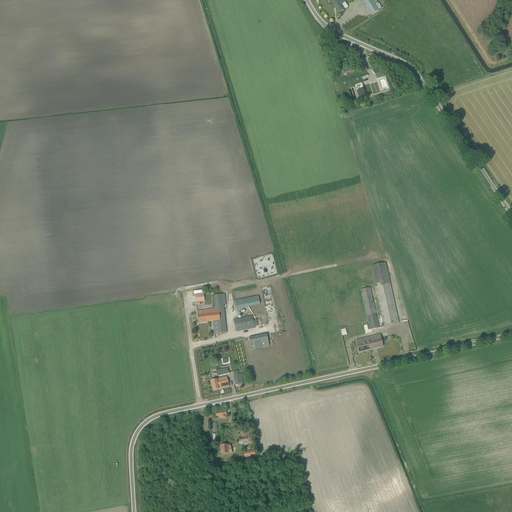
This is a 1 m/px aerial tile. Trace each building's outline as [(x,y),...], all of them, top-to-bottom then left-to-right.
[(331,0),(339,13),(348,7),(343,0),(340,0),(339,1),(338,0),(331,0)] [(367,0),(369,2),(365,4),(372,15),(378,10),(375,5),(371,0),(367,0)] [(354,16),(359,24),(369,17),(364,9),(354,16)] [(358,79),(340,84),(347,105),(353,103),(364,99),(367,98),(366,96),(363,84),(361,78),(360,78),(352,72),(352,71),(351,66),(342,68),(344,74),(349,72),(358,79)] [(384,71),(375,74),(377,80),(386,77),(384,71)] [(383,323),(381,324),(382,327),(399,323),(386,263),(371,266),(383,323)] [(370,330),(379,328),(378,324),(370,288),(361,290),(370,330)] [(204,294),(196,295),(196,302),(204,301),(204,294)] [(205,311),(197,312),(198,315),(199,323),(213,322),(214,334),(226,333),(224,306),(226,305),(225,294),(214,296),(215,309),(204,310),(205,311)] [(235,301),(234,301),(236,311),(243,310),(243,308),(241,299),(235,301)] [(234,320),(236,332),(254,328),(254,326),(257,326),(256,320),(253,320),(252,316),(234,320)] [(248,338),(251,351),(269,347),(266,334),(248,338)] [(357,344),(359,352),(383,347),(380,335),(362,339),(363,343),(357,344)] [(247,369),(242,370),(245,384),(250,383),(247,369)] [(233,375),(236,385),(243,384),(240,374),(238,374),(238,372),(234,373),(234,375),(233,375)] [(211,381),(213,391),(229,387),(227,377),(211,381)] [(221,445),(222,454),(228,453),(227,449),(235,448),(234,444),(221,445)]
